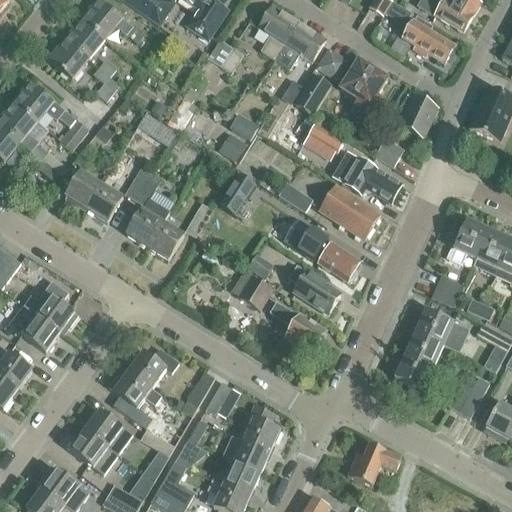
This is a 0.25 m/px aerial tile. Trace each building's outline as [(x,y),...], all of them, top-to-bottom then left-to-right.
[(0,0),(0,14),(9,4),(3,0),(0,0)] [(125,0),(123,3),(140,15),(149,0),(125,0)] [(149,0),(140,15),(159,29),(175,7),(165,0),(149,0)] [(178,0),(197,13),(186,29),(207,44),(227,14),(220,9),(226,0),(178,0)] [(392,5),(383,0),(375,0),(368,11),(383,20),(385,18),(392,5)] [(420,0),(416,9),(462,37),(480,7),(468,0),(445,0),(444,1),(441,0),(420,0)] [(97,2),(81,22),(106,43),(116,30),(125,38),(131,30),(97,2)] [(260,55),(275,65),(299,26),(272,9),(257,33),(269,41),(260,55)] [(414,55),(425,61),(427,59),(444,68),(454,50),(430,36),(433,30),(417,20),(403,43),(416,51),(414,55)] [(89,63),(106,43),(81,22),(64,43),(89,63)] [(327,44),(299,26),(275,65),(289,74),(298,58),(312,67),(327,44)] [(89,63),(64,43),(47,63),(72,84),(89,63)] [(208,62),(221,71),(231,77),(243,59),(220,44),(208,62)] [(358,105),(351,116),(373,130),(388,107),(376,100),(388,82),(358,63),(339,93),(358,105)] [(99,72),(111,82),(117,75),(105,65),(99,72)] [(120,89),(111,82),(99,72),(93,78),(104,87),(96,96),(108,105),(120,89)] [(312,120),(331,90),(314,80),(314,79),(295,109),(312,120)] [(291,109),(303,91),(292,84),(281,102),(291,109)] [(28,85),(11,106),(37,127),(46,115),(56,124),(58,120),(69,129),(74,124),(54,106),(28,85)] [(511,113),(511,101),(485,90),(468,133),(499,145),(511,113)] [(406,114),(399,128),(424,144),(437,114),(409,97),(400,111),(406,114)] [(182,100),(165,125),(180,135),(192,115),(188,111),(191,106),(182,100)] [(125,102),(118,112),(125,118),(133,108),(125,102)] [(0,129),(21,146),(37,127),(11,106),(0,119),(0,129)] [(157,108),(151,116),(161,123),(167,115),(157,108)] [(214,123),(225,121),(223,115),(224,115),(224,113),(220,111),(215,112),(212,115),(212,116),(214,123)] [(146,117),(138,131),(147,137),(156,123),(146,117)] [(250,145),(257,132),(239,121),(231,134),(250,145)] [(88,135),(76,126),(60,145),(72,155),(88,135)] [(262,140),(274,142),(275,129),(264,127),(262,140)] [(309,140),(338,157),(345,145),(316,128),(309,140)] [(0,164),(4,167),(21,146),(0,129),(0,164)] [(372,156),(381,136),(371,130),(359,149),(372,156)] [(171,148),(180,154),(186,143),(177,138),(171,148)] [(219,157),(234,166),(246,148),(231,138),(219,157)] [(76,166),(84,173),(105,146),(96,139),(76,166)] [(386,142),(374,161),(392,173),(405,154),(386,142)] [(37,148),(32,155),(42,163),(47,157),(37,148)] [(42,163),(32,155),(26,161),(36,170),(42,163)] [(357,162),(347,155),(331,180),(341,187),(360,199),(362,197),(368,195),(389,208),(401,189),(357,161),(357,162)] [(134,204),(151,176),(141,170),(124,198),(134,204)] [(189,172),(186,177),(191,180),(194,175),(189,172)] [(85,215),(101,189),(81,176),(65,203),(85,215)] [(149,203),(162,183),(151,176),(134,204),(144,210),(142,214),(125,241),(146,254),(163,227),(162,226),(169,215),(149,203)] [(254,187),(237,176),(217,208),(233,219),(254,187)] [(303,215),(311,203),(285,187),(277,198),(303,215)] [(122,202),(101,189),(85,215),(106,229),(122,202)] [(378,218),(335,189),(318,214),(361,243),(378,218)] [(186,235),(196,241),(211,213),(202,208),(186,235)] [(462,269),(467,258),(476,262),(488,235),(481,231),(482,228),(467,221),(460,236),(454,233),(450,234),(447,240),(449,244),(455,246),(453,251),(451,251),(447,262),(462,269)] [(297,222),(283,245),(297,254),(314,265),(314,264),(315,263),(319,266),(318,268),(346,286),(347,284),(353,285),(358,278),(355,273),(360,266),(331,247),(330,249),(326,246),(328,242),(311,232),(297,222)] [(183,239),(163,227),(146,254),(166,266),(183,239)] [(496,238),(488,235),(476,262),(472,270),(495,280),(499,272),(511,242),(511,241),(498,235),(496,238)] [(511,242),(499,272),(511,278),(511,285),(511,289),(511,242)] [(2,255),(0,257),(0,274),(10,261),(2,255)] [(256,259),(247,272),(264,283),(272,270),(256,259)] [(10,261),(0,274),(0,293),(1,294),(19,268),(10,261)] [(326,288),(295,268),(287,282),(297,289),(292,296),(327,319),(339,300),(325,290),(326,288)] [(441,279),(436,290),(459,300),(463,289),(441,279)] [(259,316),(272,295),(251,283),(239,303),(259,316)] [(29,302),(23,311),(58,339),(60,337),(67,328),(70,330),(78,319),(61,307),(68,297),(52,285),(37,304),(35,307),(29,302)] [(454,311),(459,300),(436,290),(431,301),(454,311)] [(468,313),(478,317),(482,308),(472,303),(468,313)] [(269,317),(291,331),(284,343),(310,359),(312,355),(315,355),(319,348),(317,346),(324,336),(275,306),(269,317)] [(482,308),(478,317),(489,322),(493,313),(482,308)] [(23,311),(8,330),(20,339),(44,358),(58,339),(23,311)] [(425,314),(415,337),(443,349),(459,356),(469,334),(453,327),(425,314)] [(507,355),(511,345),(511,343),(482,327),(476,338),(507,355)] [(415,337),(405,360),(433,372),(443,349),(415,337)] [(0,382),(17,395),(31,375),(7,358),(0,351),(0,382)] [(142,357),(127,377),(151,394),(165,375),(170,379),(178,369),(159,354),(152,364),(142,357)] [(395,382),(423,395),(433,372),(405,360),(395,382)] [(161,402),(151,394),(127,377),(112,397),(136,414),(144,403),(155,410),(161,402)] [(203,378),(187,405),(181,415),(192,420),(197,411),(214,384),(203,378)] [(473,392),(459,417),(470,422),(489,387),(479,381),(473,392)] [(0,413),(2,415),(17,395),(0,382),(0,413)] [(459,417),(473,392),(462,386),(448,410),(459,417)] [(220,387),(205,414),(215,420),(231,394),(223,389),(220,387)] [(499,439),(508,443),(511,436),(511,411),(511,414),(499,407),(486,431),(487,432),(486,433),(487,437),(495,441),(499,440),(499,439)] [(242,446),(268,458),(278,436),(268,431),(273,420),(253,411),(248,422),(251,424),(242,446)] [(132,440),(122,433),(98,415),(83,436),(107,453),(117,461),(132,440)] [(146,436),(173,452),(180,440),(153,424),(146,436)] [(188,448),(197,452),(210,430),(201,426),(188,448)] [(117,461),(107,453),(83,436),(68,456),(102,481),(117,461)] [(146,436),(141,443),(168,460),(173,452),(146,436)] [(232,467),(258,480),(268,458),(242,446),(231,440),(221,463),(232,467)] [(188,448),(182,458),(190,463),(197,452),(188,448)] [(347,480),(372,490),(380,470),(395,476),(400,463),(369,450),(361,467),(354,464),(347,480)] [(175,466),(157,496),(183,511),(185,511),(191,503),(175,493),(187,474),(175,466)] [(222,489),(236,496),(249,501),(258,480),(232,467),(222,489)] [(78,492),(54,475),(40,494),(64,511),(78,492)] [(243,511),(249,501),(236,496),(222,489),(213,485),(208,495),(218,499),(211,511),(243,511)] [(108,501),(130,511),(138,511),(143,505),(116,488),(108,501)] [(26,511),(64,511),(40,494),(26,511)] [(183,511),(157,496),(151,506),(161,511),(183,511)] [(330,511),(310,500),(303,511),(330,511)] [(130,511),(108,501),(103,508),(109,511),(130,511)]
